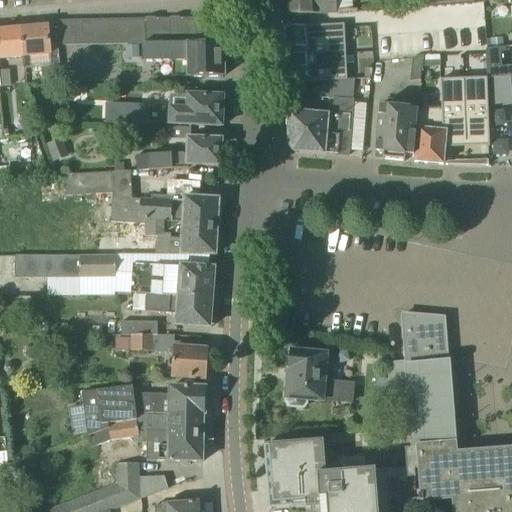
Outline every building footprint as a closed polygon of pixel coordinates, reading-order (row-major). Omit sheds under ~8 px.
[(282,0),(283,16),(336,13),(335,0),(282,0)] [(194,18),(194,44),(208,44),(207,18),(207,17),(194,18)] [(207,18),(208,44),(222,44),(221,17),(220,17),(220,18),(207,18)] [(144,19),(145,45),(158,45),(157,19),(157,18),(144,18),(144,19)] [(169,18),(169,19),(170,45),(183,44),(182,19),(182,18),(169,18)] [(182,19),(183,44),(194,44),(194,18),(182,19)] [(132,45),(141,45),(145,45),(144,19),(132,20),(132,45)] [(169,19),(157,19),(158,45),(170,45),(169,19)] [(94,20),(82,21),(82,46),(95,46),(94,20)] [(95,46),(107,45),(107,20),(94,20),(95,46)] [(119,20),(107,20),(107,45),(120,45),(119,20)] [(132,20),(119,20),(120,45),(132,45),(132,20)] [(56,21),(57,26),(57,46),(70,46),(69,21),(56,21)] [(82,21),(69,21),(70,46),(82,46),(82,21)] [(21,29),(23,57),(50,55),(47,27),(21,29)] [(339,27),(280,31),(281,53),(285,52),(286,57),(338,54),(337,43),(340,43),(339,27)] [(21,29),(0,30),(0,59),(23,57),(21,29)] [(141,45),(141,49),(142,62),(160,62),(160,76),(171,76),(171,77),(189,77),(223,77),(223,74),(222,74),(222,47),(222,44),(208,44),(194,44),(183,44),(170,45),(158,45),(145,45),(141,45)] [(511,65),(502,67),(500,53),(506,52),(505,48),(486,49),(488,79),(510,76),(511,88),(511,65)] [(286,57),(281,57),(282,72),(286,72),(286,79),(287,79),(287,83),(287,85),(343,82),(342,80),(339,80),(339,70),(342,70),(341,54),(338,54),(286,57)] [(420,80),(420,71),(422,56),(412,58),(409,82),(420,80)] [(51,67),(41,68),(42,84),(52,83),(51,67)] [(0,71),(0,87),(10,86),(9,71),(0,71)] [(485,79),(462,80),(465,144),(488,143),(485,79)] [(462,80),(439,81),(440,105),(441,132),(443,132),(444,145),(465,144),(462,80)] [(348,156),(348,153),(353,103),(355,84),(334,83),(324,84),(323,99),(335,100),(333,118),(288,113),(288,115),(289,115),(289,119),(288,119),(287,122),(287,127),(288,129),(289,142),(287,145),(290,146),(294,150),(295,153),(298,152),(348,156)] [(222,127),(223,97),(187,95),(186,110),(128,107),(127,123),(222,127)] [(415,130),(413,157),(415,157),(414,162),(442,165),(444,145),(443,132),(441,132),(440,105),(417,109),(417,110),(415,130)] [(413,157),(415,130),(417,110),(379,107),(375,153),(383,154),(382,159),(404,161),(405,156),(413,157)] [(188,128),(167,127),(167,138),(188,139),(188,128)] [(183,154),(148,156),(136,157),(137,172),(188,168),(188,166),(220,167),(221,140),(188,140),(187,155),(183,154)] [(111,173),(64,176),(66,197),(112,194),(111,173)] [(94,223),(145,225),(145,226),(216,230),(218,200),(159,197),(115,194),(94,209),(94,223)] [(216,230),(145,226),(145,225),(94,223),(91,256),(111,256),(121,256),(177,256),(177,253),(214,255),(216,230)] [(115,279),(115,257),(77,256),(15,256),(15,278),(115,279)] [(212,296),(214,269),(180,266),(180,268),(132,264),(130,293),(146,294),(145,296),(212,296)] [(174,326),(208,328),(209,328),(212,296),(145,296),(144,312),(175,314),(174,326)] [(407,385),(386,387),(389,421),(410,419),(410,428),(410,431),(410,430),(412,448),(412,449),(417,448),(419,469),(421,496),(418,496),(419,502),(453,500),(453,511),(511,511),(511,450),(455,455),(448,362),(447,363),(443,319),(402,316),(401,322),(404,362),(407,385)] [(132,336),(156,336),(157,323),(121,322),(121,336),(132,336)] [(151,352),(172,354),(171,378),(205,381),(207,351),(188,349),(188,345),(169,343),(169,336),(156,336),(132,336),(132,340),(116,340),(116,351),(151,352)] [(324,374),(327,354),(289,351),(284,403),(287,407),(301,409),(304,404),(305,400),(350,405),(352,385),(328,383),(329,374),(324,374)] [(407,385),(404,362),(385,364),(386,387),(407,385)] [(170,387),(169,396),(144,395),(133,396),(131,388),(97,392),(82,394),(83,405),(86,438),(87,439),(147,416),(169,417),(169,414),(202,416),(204,416),(205,388),(170,387)] [(169,417),(147,416),(146,461),(201,462),(202,416),(169,414),(169,417)] [(412,449),(412,448),(404,449),(406,469),(324,475),(324,476),(318,477),(316,460),(324,460),(322,442),(305,443),(305,444),(300,444),(300,451),(286,452),(286,445),(281,446),(280,445),(263,446),(268,510),(291,508),(290,500),(304,499),(305,510),(319,509),(319,511),(390,511),(387,479),(413,477),(413,470),(419,469),(417,448),(412,449)] [(108,511),(168,488),(164,477),(139,478),(139,461),(117,462),(117,485),(98,491),(44,511),(108,511)] [(203,511),(203,503),(154,506),(154,511),(203,511)]
